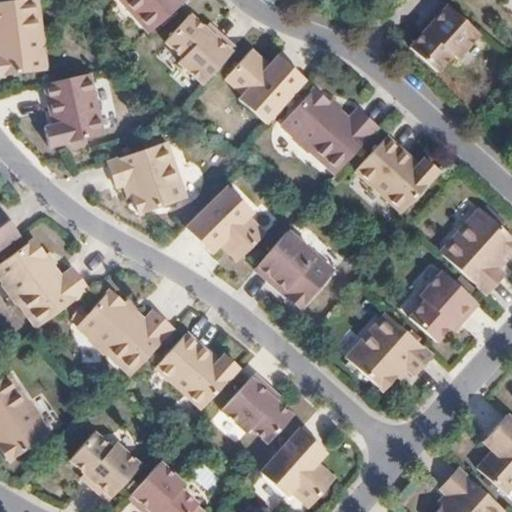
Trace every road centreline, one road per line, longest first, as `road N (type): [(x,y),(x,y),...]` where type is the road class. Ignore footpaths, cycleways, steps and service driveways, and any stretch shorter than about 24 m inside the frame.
road 1 (residential): [(0,135),(57,193),(261,326),(403,451)]
road 2 (residential): [(248,0),(361,53),(511,183)]
road 3 (residential): [(403,451),(511,332)]
